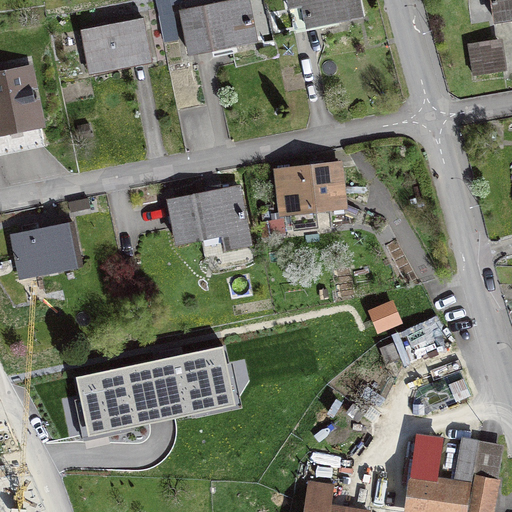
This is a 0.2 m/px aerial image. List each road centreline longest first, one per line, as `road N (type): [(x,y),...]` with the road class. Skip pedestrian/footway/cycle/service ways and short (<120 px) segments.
road 1 (residential): [(430,120),(0,203)]
road 2 (residential): [(430,120),(511,383)]
road 3 (residential): [(0,381),(60,511)]
road 4 (residential): [(394,0),(430,120)]
